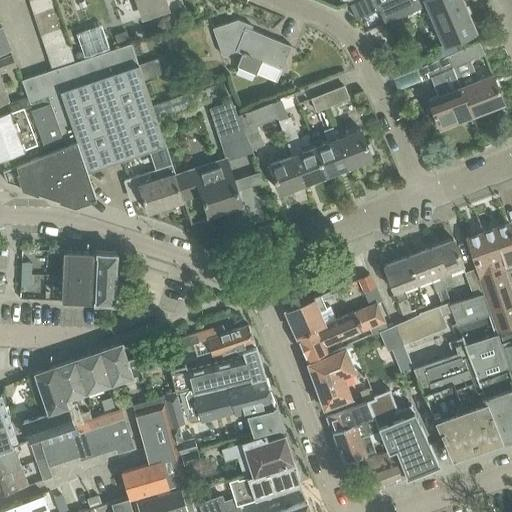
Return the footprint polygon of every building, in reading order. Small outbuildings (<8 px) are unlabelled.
[(31,0),(27,1),(31,12),(54,5),(51,0),(31,0)] [(133,0),(137,13),(167,3),(165,0),(133,0)] [(355,0),(349,3),(355,18),(363,15),(366,23),(381,17),(384,23),(426,5),(442,44),(434,48),(435,51),(431,52),(434,59),(447,54),(461,48),(458,39),(474,32),(461,0),(355,0)] [(31,12),(35,24),(58,16),(54,5),(31,12)] [(35,24),(39,35),(61,27),(58,16),(35,24)] [(276,81),(281,69),(290,45),(250,29),(251,25),(236,19),(212,28),(221,55),(235,50),(241,53),(236,65),(276,81)] [(100,24),(76,32),(85,58),(109,49),(100,24)] [(0,54),(10,50),(1,27),(0,26),(0,54)] [(39,35),(43,46),(65,38),(61,27),(39,35)] [(125,30),(114,34),(118,46),(130,42),(125,30)] [(69,49),(65,38),(43,46),(47,57),(69,49)] [(142,39),(130,43),(138,64),(149,60),(142,39)] [(462,48),(461,48),(447,54),(471,115),(503,102),(491,73),(483,54),(478,41),(462,48)] [(50,105),(61,137),(64,145),(74,141),(86,171),(87,171),(155,147),(165,144),(156,119),(152,105),(143,80),(138,64),(130,43),(130,42),(118,46),(109,49),(85,58),(74,61),(74,62),(51,69),(51,68),(20,79),(29,104),(47,97),(50,105)] [(74,62),(74,61),(69,49),(47,57),(51,68),(51,69),(74,62)] [(0,78),(0,72),(16,66),(11,54),(0,57),(0,102),(8,100),(0,78)] [(439,128),(471,115),(447,54),(434,59),(434,60),(414,68),(420,80),(429,76),(437,94),(427,99),(439,128)] [(143,80),(169,71),(164,55),(149,60),(138,64),(143,80)] [(227,94),(222,80),(152,105),(156,119),(227,94)] [(343,84),(319,94),(325,107),(349,98),(343,84)] [(315,111),(325,107),(319,94),(309,98),(315,111)] [(254,121),(275,114),(271,103),(236,115),(230,99),(207,107),(223,152),(249,143),(251,149),(262,145),(254,121)] [(44,143),(61,137),(50,105),(33,111),(44,143)] [(0,156),(36,143),(23,106),(0,114),(0,156)] [(277,120),(290,155),(290,154),(302,184),(325,176),(313,146),(302,150),(290,116),(277,120)] [(327,141),(313,146),(325,176),(347,167),(336,137),(337,137),(333,126),(323,130),(327,141)] [(359,128),(337,137),(336,137),(347,167),(371,158),(369,154),(373,152),(369,142),(365,144),(359,128)] [(96,196),(87,171),(86,171),(74,141),(64,145),(1,171),(6,182),(73,204),(96,196)] [(155,147),(161,165),(171,162),(165,144),(155,147)] [(279,193),(302,184),(290,154),(290,155),(267,163),(279,193)] [(226,155),(173,172),(182,200),(200,194),(207,216),(211,215),(212,218),(224,215),(222,211),(242,205),(226,155)] [(146,212),(182,200),(173,172),(155,178),(153,170),(122,180),(126,193),(139,189),(146,212)] [(463,272),(469,289),(471,294),(483,292),(496,331),(499,330),(511,325),(511,295),(510,289),(502,270),(511,266),(511,233),(508,222),(464,237),(475,268),(463,272)] [(451,238),(427,247),(443,288),(444,287),(453,284),(447,270),(461,264),(451,238)] [(440,289),(443,288),(427,247),(404,255),(414,282),(428,276),(434,291),(436,290),(440,289)] [(62,250),(60,300),(113,302),(115,252),(63,250),(62,250)] [(401,287),(414,282),(404,255),(381,264),(400,314),(410,310),(401,287)] [(21,261),(20,273),(30,274),(31,262),(21,261)] [(20,273),(20,285),(23,285),(30,286),(30,274),(20,273)] [(356,278),(361,289),(362,290),(373,286),(368,273),(356,278)] [(440,289),(436,290),(441,303),(449,300),(444,287),(443,288),(440,289)] [(283,308),(295,336),(335,319),(334,318),(329,306),(326,307),(319,292),(283,308)] [(485,309),(480,294),(448,304),(453,319),(485,309)] [(375,301),(334,318),(335,319),(295,336),(305,358),(327,349),(325,344),(368,326),(383,319),(375,301)] [(448,307),(447,302),(417,313),(418,314),(394,325),(401,344),(445,324),(440,312),(448,307)] [(383,319),(368,326),(372,334),(378,331),(387,327),(384,319),(383,319)] [(219,352),(252,342),(246,324),(226,330),(223,323),(214,326),(194,332),(197,340),(198,340),(204,338),(210,353),(219,350),(219,352)] [(378,331),(386,350),(401,344),(394,325),(387,327),(378,331)] [(511,325),(499,330),(502,342),(511,339),(511,325)] [(194,332),(174,338),(176,348),(198,341),(198,340),(197,340),(194,332)] [(451,338),(456,348),(412,367),(452,459),(511,437),(511,381),(508,367),(500,343),(497,334),(464,345),(460,334),(451,338)] [(502,342),(500,343),(508,367),(511,365),(511,339),(502,342)] [(120,342),(97,349),(109,383),(120,379),(122,385),(137,380),(136,379),(140,377),(133,357),(126,359),(120,342)] [(243,357),(174,372),(177,388),(189,384),(191,393),(262,375),(253,346),(241,350),(243,357)] [(305,363),(313,385),(343,374),(344,375),(354,371),(345,346),(305,363)] [(97,349),(72,358),(84,392),(109,383),(97,349)] [(72,358),(51,365),(63,399),(71,397),(84,392),(72,358)] [(32,372),(43,405),(63,399),(51,365),(32,372)] [(351,396),(344,375),(343,374),(313,385),(321,407),(351,396)] [(176,390),(163,394),(165,402),(171,425),(184,421),(182,413),(186,412),(188,420),(189,420),(189,421),(201,418),(201,419),(234,409),(234,412),(273,402),(264,375),(262,375),(191,393),(189,384),(177,388),(181,400),(179,400),(176,390)] [(372,397),(365,400),(385,451),(394,447),(405,476),(437,464),(411,404),(397,409),(390,389),(372,395),(372,397)] [(148,463),(119,471),(127,496),(128,498),(186,481),(178,454),(165,402),(163,394),(132,404),(148,463)] [(128,395),(116,399),(119,409),(121,408),(132,405),(128,395)] [(0,436),(9,433),(12,432),(0,396),(0,436)] [(111,396),(100,399),(103,409),(114,406),(111,396)] [(368,433),(377,430),(365,400),(348,407),(325,415),(343,462),(375,450),(368,433)] [(73,403),(65,406),(72,425),(82,422),(82,421),(79,413),(76,402),(73,403)] [(65,406),(46,412),(52,432),(72,425),(65,406)] [(278,428),(280,427),(274,408),(245,417),(250,434),(277,426),(278,428)] [(89,410),(79,413),(82,421),(91,418),(89,410)] [(46,412),(21,421),(28,440),(38,437),(52,432),(46,412)] [(124,418),(107,423),(115,448),(116,453),(134,447),(124,418)] [(107,423),(94,428),(103,452),(113,449),(115,448),(107,423)] [(86,430),(83,431),(91,456),(103,452),(94,428),(86,430)] [(83,431),(70,435),(77,456),(79,460),(91,456),(83,431)] [(0,450),(14,445),(9,433),(0,436),(0,450)] [(244,453),(251,474),(291,460),(283,434),(265,439),(263,433),(220,447),(224,459),(244,453)] [(70,435),(60,439),(67,459),(77,456),(70,435)] [(38,437),(28,440),(35,460),(45,457),(41,445),(38,437)] [(177,442),(180,453),(197,448),(194,437),(177,442)] [(60,439),(50,442),(56,463),(67,459),(60,439)] [(50,442),(41,445),(45,457),(48,466),(56,463),(50,442)] [(0,471),(18,466),(20,465),(14,445),(0,450),(0,471)] [(372,488),(405,476),(394,447),(385,451),(363,459),(372,488)] [(200,459),(197,448),(180,453),(183,464),(200,459)] [(45,457),(35,460),(41,479),(47,477),(51,476),(48,466),(45,457)] [(251,474),(228,481),(235,504),(285,488),(299,483),(291,460),(251,474)] [(0,493),(25,485),(18,466),(0,471),(0,493)] [(223,475),(210,479),(211,485),(225,481),(223,475)] [(180,488),(135,501),(138,511),(191,511),(194,511),(187,487),(180,489),(180,488)] [(0,508),(0,511),(47,511),(41,493),(0,508)] [(74,502),(76,511),(79,511),(88,509),(101,504),(98,495),(87,499),(85,493),(82,494),(74,502)] [(53,498),(58,511),(67,509),(62,494),(53,498)] [(225,511),(219,494),(199,501),(202,511),(225,511)] [(127,496),(110,501),(113,511),(132,511),(128,498),(127,496)] [(309,511),(305,501),(276,511),(309,511)]
